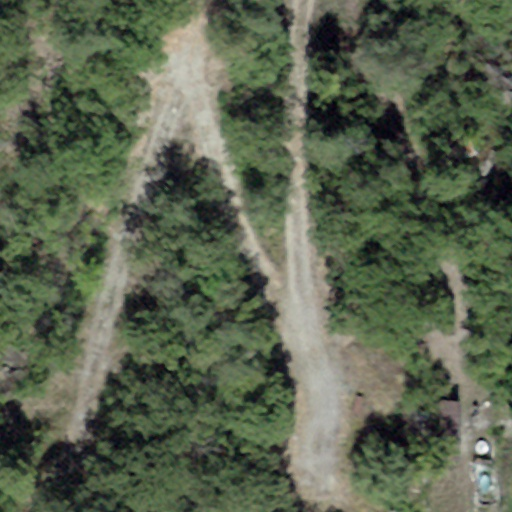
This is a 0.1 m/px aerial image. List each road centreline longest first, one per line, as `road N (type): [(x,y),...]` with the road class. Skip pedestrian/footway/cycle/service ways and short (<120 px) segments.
road 1 (track): [(191,75),(95,334),(59,511)]
road 2 (track): [(306,0),(294,79),(294,297),(314,402)]
road 3 (track): [(300,328),(230,185),(191,75),(201,28)]
